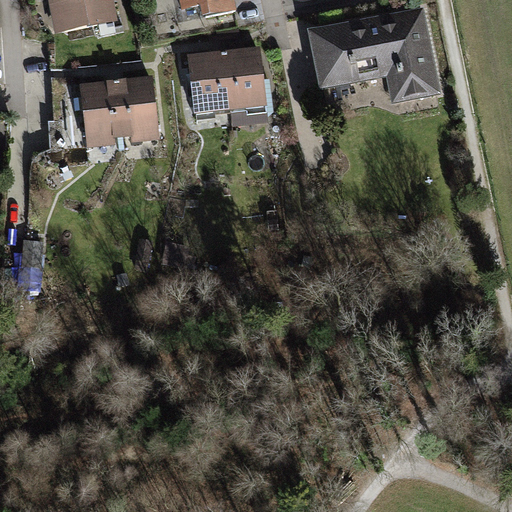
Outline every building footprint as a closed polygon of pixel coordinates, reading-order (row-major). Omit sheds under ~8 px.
[(116,0),(51,0),(58,37),(121,25),(116,0)] [(235,0),(181,0),(184,13),(202,9),(204,19),(238,13),(235,0)] [(424,9),(308,31),(320,92),(386,78),(392,105),(442,95),(424,9)] [(270,110),(263,51),(229,55),(236,114),(270,110)] [(236,114),(229,55),(190,60),(198,119),(236,114)] [(165,141),(156,79),(124,84),(133,145),(165,141)] [(133,145),(124,84),(82,89),(91,151),(133,145)] [(356,118),(329,123),(335,154),(362,149),(356,118)] [(279,222),(269,223),(271,235),(281,233),(279,222)] [(155,245),(141,242),(135,271),(149,274),(155,245)] [(46,244),(27,243),(24,285),(43,286),(46,244)] [(190,250),(167,245),(162,268),(186,272),(190,250)] [(127,275),(117,277),(120,289),(130,287),(127,275)]
